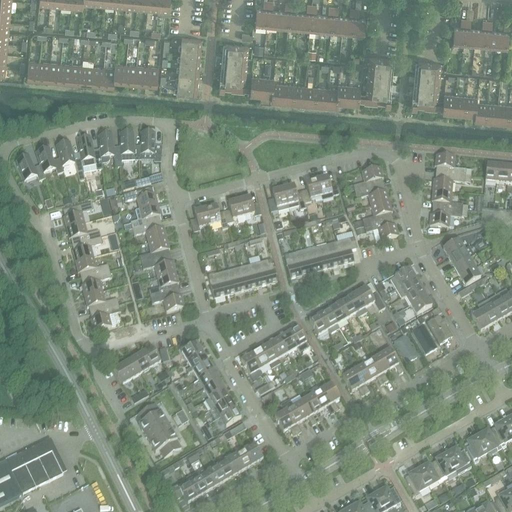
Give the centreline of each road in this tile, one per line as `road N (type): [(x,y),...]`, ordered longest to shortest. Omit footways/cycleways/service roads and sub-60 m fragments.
road 1 (residential): [(92,352),(74,324),(50,242),(31,226),(7,176),(5,149),(111,122),(163,122),(175,200)]
road 2 (residential): [(418,249),(392,156),(361,153),(175,200)]
road 3 (tertiary): [(135,511),(0,262)]
road 4 (tertiary): [(300,483),(492,374)]
road 5 (residential): [(287,460),(360,410),(477,349)]
road 6 (residential): [(223,357),(275,327),(262,301),(207,316)]
road 7 (residential): [(396,460),(506,398)]
road 8 (residential): [(223,357),(287,460)]
road 9 (residential): [(92,352),(209,323)]
road 10 (residential): [(175,200),(207,316)]
